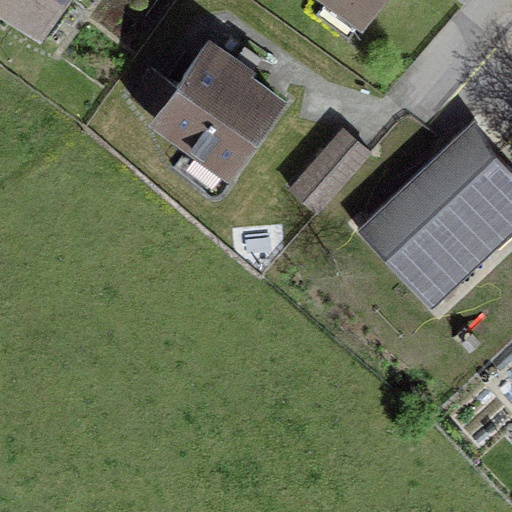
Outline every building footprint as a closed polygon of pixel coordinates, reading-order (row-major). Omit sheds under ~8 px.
[(57,0),(0,0),(0,2),(37,28),(57,0)] [(337,0),(362,17),(374,0),(337,0)] [(251,72),(207,41),(176,84),(151,66),(130,95),(155,113),(155,114),(230,168),(280,99),(248,76),(251,72)] [(344,128),(292,188),(316,209),(369,149),(344,128)] [(511,168),(495,151),(485,160),(459,132),(405,183),(384,203),(357,228),(374,247),(391,264),(430,306),(511,229),(511,168)]
